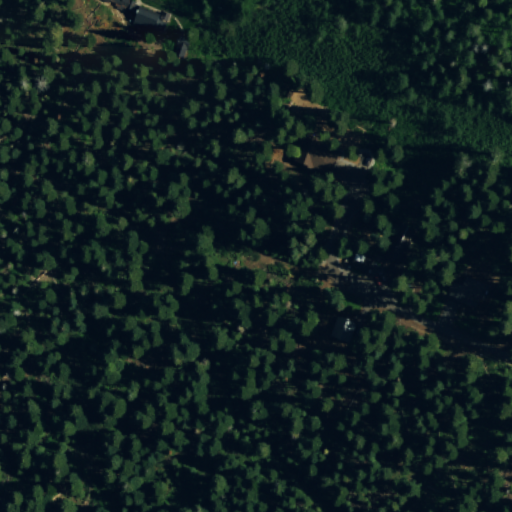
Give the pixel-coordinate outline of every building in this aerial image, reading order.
[(156,14),(131,4),(132,2),(127,0),(125,7),(133,10),(128,23),(159,35),(164,21),(155,18),(156,14)] [(174,37),(186,42),(184,49),(182,49),(179,58),(170,54),(173,45),(171,45),(174,37)] [(297,137),(289,161),(325,173),(331,156),(321,152),(323,146),(297,137)] [(402,223),(389,251),(403,257),(416,230),(402,223)] [(352,252),(370,261),(363,274),(345,265),(352,252)] [(442,296),(447,282),(457,285),(460,277),(485,287),(480,300),(476,299),(472,310),(451,301),(451,300),(442,296)]
